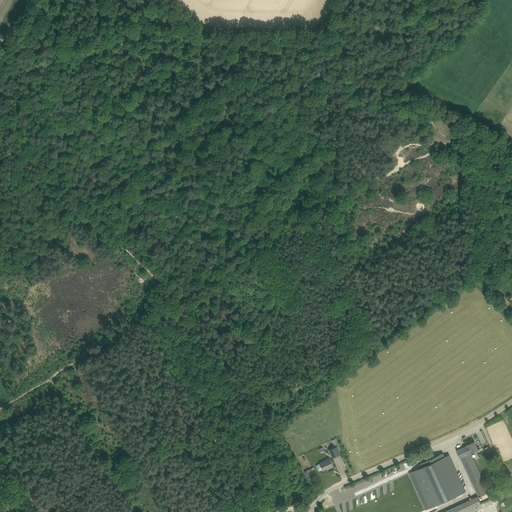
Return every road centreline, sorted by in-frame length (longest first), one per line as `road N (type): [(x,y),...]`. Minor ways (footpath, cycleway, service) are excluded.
road 1 (track): [(0,113),(54,181),(180,297)]
road 2 (unclassified): [(310,511),(330,488),(457,436),(511,403)]
road 3 (track): [(366,181),(198,29)]
road 4 (track): [(463,139),(477,150),(477,276),(511,321)]
road 5 (track): [(180,297),(53,379)]
